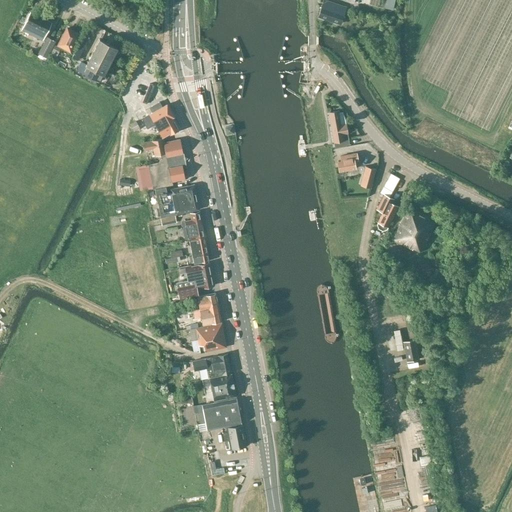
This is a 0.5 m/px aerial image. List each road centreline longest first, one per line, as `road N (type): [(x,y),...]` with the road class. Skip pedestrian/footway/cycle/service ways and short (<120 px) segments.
road 1 (primary): [(258,390),(203,130)]
road 2 (tertiary): [(511,217),(389,152),(329,77),(311,67)]
road 3 (track): [(144,332),(41,282),(22,281),(0,299)]
